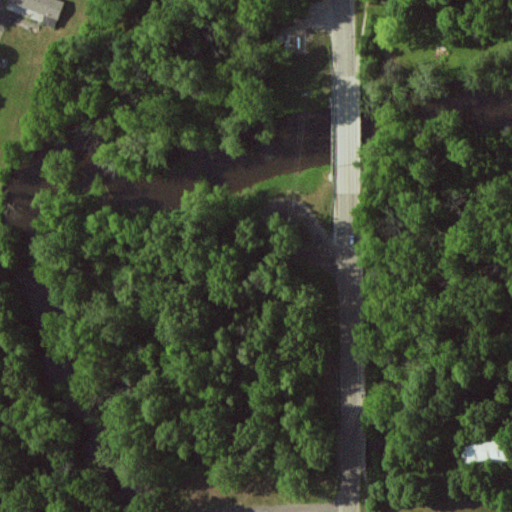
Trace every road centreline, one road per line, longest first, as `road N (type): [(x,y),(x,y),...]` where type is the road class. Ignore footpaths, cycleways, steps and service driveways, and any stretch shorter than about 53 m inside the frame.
road 1 (tertiary): [(348,511),(349,209)]
road 2 (tertiary): [(349,209),(348,63)]
